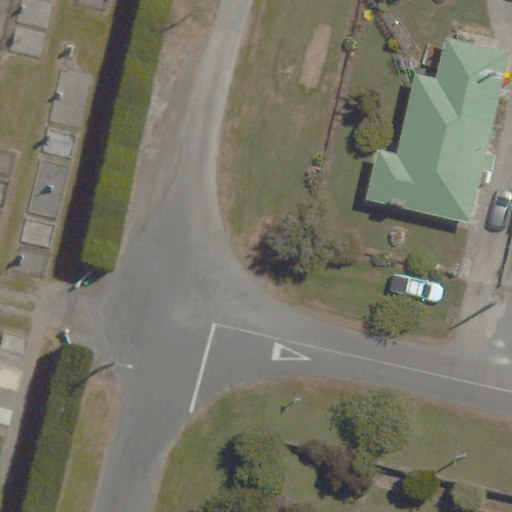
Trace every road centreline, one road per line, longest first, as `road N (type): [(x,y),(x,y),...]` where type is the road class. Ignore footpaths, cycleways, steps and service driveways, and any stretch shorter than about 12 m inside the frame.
road 1 (residential): [(173,312),(511,390)]
road 2 (residential): [(239,0),(201,149),(173,312)]
road 3 (residential): [(127,511),(173,312)]
